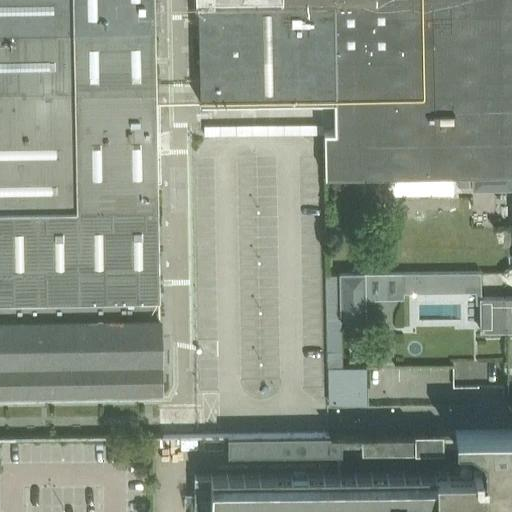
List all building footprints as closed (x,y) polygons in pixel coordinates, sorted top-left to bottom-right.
[(160,324),(153,0),(0,0),(0,401),(162,400),(160,324)] [(441,172),(471,171),(511,169),(511,0),(198,0),(201,98),(330,95),(331,121),(324,121),(325,175),(441,172)] [(511,185),(511,169),(471,171),(472,184),(472,186),(511,185)] [(472,184),(471,171),(441,172),(441,185),(472,184)] [(367,298),(366,272),(341,272),(341,279),(341,320),(367,320),(367,298)] [(404,272),(366,272),(367,298),(404,297),(404,292),(404,272)] [(419,272),(404,272),(404,286),(404,292),(419,292),(419,272)] [(327,279),(328,371),(342,371),(341,279),(327,279)] [(511,295),(482,297),(483,331),(511,330),(511,295)] [(342,371),(328,371),(329,408),(367,408),(367,371),(342,371)] [(511,511),(511,428),(455,429),(329,431),(329,432),(229,435),(229,452),(249,452),(453,448),(453,440),(468,440),(483,451),(483,472),(435,471),(215,475),(195,475),(195,511),(511,511)]
